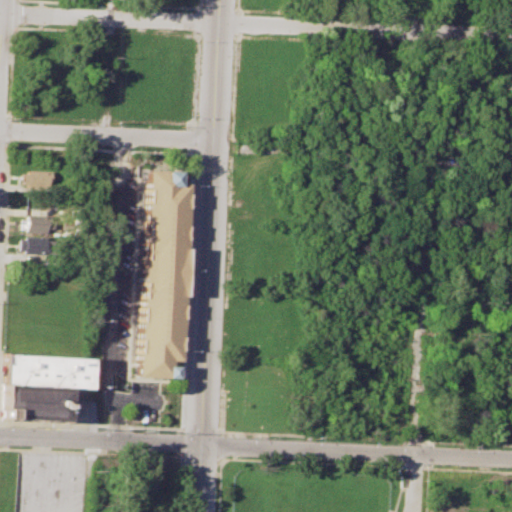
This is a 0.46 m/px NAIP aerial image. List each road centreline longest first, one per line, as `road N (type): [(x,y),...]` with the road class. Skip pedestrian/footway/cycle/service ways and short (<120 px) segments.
road 1 (residential): [(0,437),(511,459)]
road 2 (residential): [(221,0),(202,511)]
road 3 (residential): [(3,17),(511,35)]
road 4 (residential): [(0,131),(216,140)]
